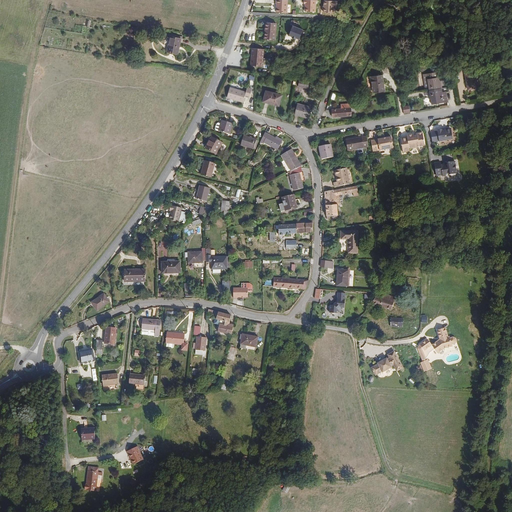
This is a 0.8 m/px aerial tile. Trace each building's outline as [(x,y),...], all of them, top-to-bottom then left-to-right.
[(280,0),(272,0),(272,13),(283,14),(284,0),(280,0)] [(275,24),(264,23),(263,40),(273,41),(275,24)] [(303,31),(292,27),(289,37),(292,38),(291,39),(295,41),(296,40),(297,40),(299,41),(303,31)] [(171,37),(167,53),(179,55),(182,39),(171,37)] [(249,59),(249,66),(261,67),(262,50),(250,49),(250,57),(252,57),(252,59),(249,59)] [(475,64),(464,66),(468,88),(481,86),(477,68),(476,68),(475,64)] [(443,76),(442,70),(427,73),(430,85),(434,85),(432,78),(443,76)] [(434,89),(445,87),(443,76),(432,78),(434,85),(434,89)] [(382,77),(371,79),(374,96),(386,94),(382,77)] [(310,82),(298,80),(297,87),(309,89),(310,82)] [(446,91),(445,87),(434,89),(437,102),(451,100),(450,90),(446,91)] [(230,89),(227,99),(242,104),(244,99),(249,100),(252,92),(247,90),(245,94),(230,89)] [(281,96),(265,92),(262,102),(278,106),(281,96)] [(347,115),(346,107),(345,107),(344,107),(343,103),(335,105),(336,108),(327,110),(329,118),(347,115)] [(310,112),(298,107),(294,117),(306,122),(310,112)] [(230,136),(233,126),(233,125),(223,122),(220,133),(230,136)] [(432,133),(433,143),(440,142),(454,140),(452,130),(452,129),(447,130),(447,131),(443,131),(443,130),(439,131),(439,132),(432,133)] [(265,142),(264,143),(279,151),(283,142),(266,133),(262,140),(265,142)] [(415,138),(415,136),(407,137),(408,139),(401,140),(403,154),(410,154),(410,150),(413,150),(414,151),(417,150),(418,149),(425,148),(424,135),(418,136),(418,137),(415,138)] [(212,138),(206,150),(216,156),(223,144),(212,138)] [(257,142),(248,140),(243,138),(240,147),(254,152),(257,142)] [(369,148),(368,138),(347,141),(349,151),(369,148)] [(392,138),(371,141),(373,153),(394,150),(392,138)] [(331,145),(320,147),(322,161),(333,159),(331,145)] [(282,154),(290,172),(292,172),(299,168),(300,168),(298,163),(297,164),(296,160),(296,159),(292,149),(282,154)] [(455,160),(449,161),(448,162),(444,163),(441,163),(441,160),(434,161),(436,174),(442,173),(444,174),(449,173),(451,175),(455,175),(457,172),(455,160)] [(205,163),(201,177),(211,180),(215,166),(205,163)] [(337,180),(338,185),(350,182),(347,165),(335,168),(338,180),(337,180)] [(299,168),(292,172),(293,177),(290,178),(294,193),(303,190),(298,175),(301,174),(299,168)] [(358,193),(356,187),(338,190),(328,192),(324,192),(328,220),(331,220),(331,217),(339,216),(338,205),(341,205),(339,196),(358,193)] [(199,188),(197,201),(207,203),(210,190),(199,188)] [(295,196),(282,198),(284,205),(280,206),(282,213),(296,210),(294,202),(296,201),(295,196)] [(222,200),(221,211),(223,212),(225,211),(230,210),(231,210),(231,209),(231,204),(231,201),(222,200)] [(212,208),(205,206),(203,214),(210,215),(212,208)] [(182,210),(172,207),(171,212),(172,213),(170,222),(179,224),(182,210)] [(293,235),(313,234),(312,224),(293,225),(293,235)] [(293,225),(277,226),(278,236),(293,235),(293,225)] [(357,228),(341,230),(342,237),(349,237),(350,250),(358,249),(357,228)] [(188,264),(206,264),(206,263),(206,251),(206,250),(201,250),(201,253),(188,252),(188,253),(188,258),(188,264)] [(211,263),(211,269),(217,269),(225,269),(225,257),(210,257),(210,251),(206,251),(206,263),(211,263)] [(162,264),(162,275),(180,275),(180,264),(162,264)] [(349,270),(338,270),(338,286),(349,287),(349,270)] [(145,273),(125,273),(125,285),(145,285),(145,273)] [(305,289),(308,280),(273,279),(273,288),(305,289)] [(247,288),(233,288),(233,298),(237,298),(237,297),(248,297),(247,288)] [(377,291),(373,305),(392,311),(395,303),(391,301),(393,296),(377,291)] [(103,293),(90,303),(96,311),(109,301),(103,293)] [(345,293),(337,294),(337,302),(334,306),(331,306),(331,314),(339,314),(339,312),(340,312),(343,310),(343,308),(345,308),(345,293)] [(234,335),(235,324),(231,324),(231,315),(214,312),(212,318),(215,321),(220,322),(219,333),(234,335)] [(403,319),(391,319),(390,327),(403,327),(403,319)] [(161,322),(143,320),(142,331),(155,333),(154,338),(159,339),(161,322)] [(439,352),(445,348),(445,347),(453,345),(452,343),(455,342),(456,340),(456,338),(453,337),(451,337),(450,336),(449,336),(446,327),(438,329),(440,339),(433,344),(439,352)] [(117,330),(106,330),(106,346),(117,346),(117,330)] [(179,334),(169,333),(168,343),(185,345),(184,350),(190,351),(190,343),(186,343),(187,334),(179,333),(179,334)] [(200,337),(198,337),(198,343),(198,349),(198,350),(207,351),(207,337),(200,337)] [(259,338),(243,337),(242,347),(258,349),(259,338)] [(92,350),(78,353),(81,365),(95,362),(92,350)] [(393,364),(395,367),(397,365),(399,369),(403,366),(394,350),(387,353),(389,356),(387,358),(386,357),(383,359),(383,360),(380,362),(380,361),(377,362),(378,363),(371,367),(375,374),(382,370),(383,371),(391,366),(393,364)] [(420,363),(423,368),(424,371),(432,368),(428,359),(420,363)] [(118,376),(103,377),(103,387),(119,386),(118,376)] [(146,376),(130,376),(130,385),(146,386),(146,376)] [(94,431),(80,433),(82,445),(96,443),(94,431)] [(138,444),(128,449),(130,452),(131,452),(134,457),(133,457),(136,462),(145,457),(138,444)] [(97,471),(90,470),(89,470),(89,475),(90,475),(89,484),(87,484),(87,490),(98,490),(99,474),(99,471),(97,471)]
